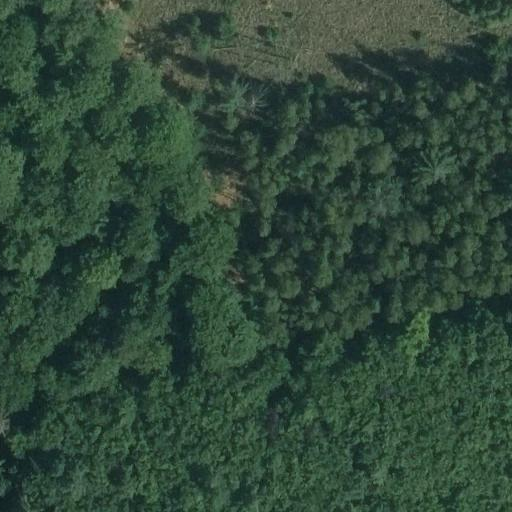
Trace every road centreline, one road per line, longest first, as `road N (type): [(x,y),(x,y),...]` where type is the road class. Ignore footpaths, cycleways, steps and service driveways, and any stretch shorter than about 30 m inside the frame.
road 1 (track): [(0,383),(511,294)]
road 2 (track): [(268,335),(113,0)]
